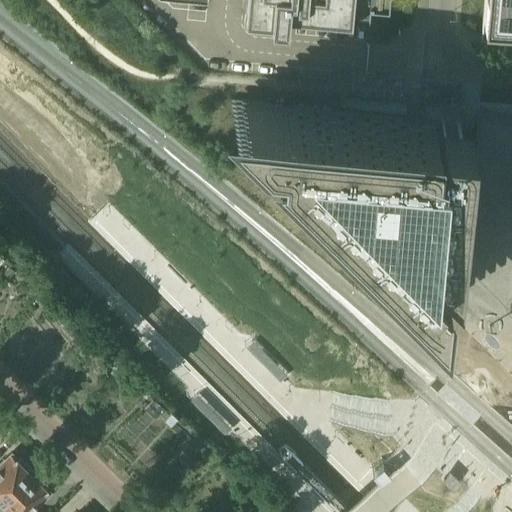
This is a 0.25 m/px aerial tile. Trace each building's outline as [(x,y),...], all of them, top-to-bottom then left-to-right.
[(246,0),(246,15),(251,21),(271,23),(270,26),(287,27),(288,15),(369,22),(369,20),(371,8),(388,9),(389,0),(246,0)] [(511,0),(483,0),(480,34),(511,37),(511,0)] [(456,270),(471,122),(441,119),(440,127),(435,126),(435,119),(296,104),(267,101),(231,98),(264,131),(279,133),(278,140),(273,140),(440,308),(442,298),(445,269),(431,256),(432,246),(456,270)] [(15,270),(9,266),(4,273),(10,277),(15,270)] [(85,356),(92,349),(84,342),(77,349),(85,356)] [(117,365),(110,372),(120,381),(127,373),(117,365)] [(172,413),(165,420),(171,426),(178,419),(172,413)] [(0,496),(3,499),(32,469),(21,458),(19,459),(12,452),(0,464),(0,496)] [(449,463),(442,470),(452,480),(459,473),(449,463)] [(43,480),(32,469),(3,499),(15,511),(32,511),(29,508),(49,489),(42,482),(43,480)]
